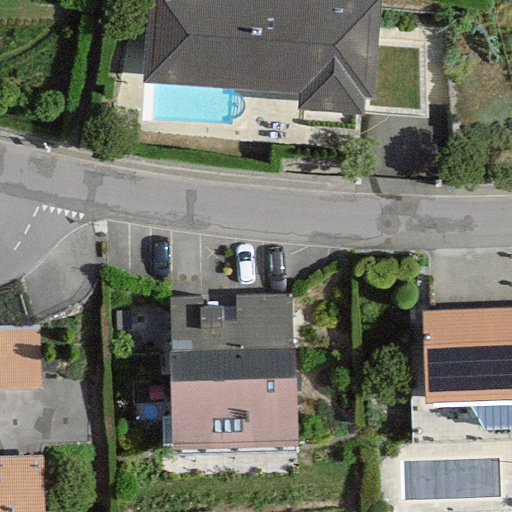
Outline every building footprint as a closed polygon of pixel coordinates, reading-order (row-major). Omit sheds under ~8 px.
[(379,0),(155,0),(152,76),(309,83),(308,103),(365,105),(366,93),(376,93),(379,0)] [(511,312),(433,317),(437,389),(511,385),(511,312)] [(39,329),(0,328),(0,379),(38,380),(39,329)] [(296,330),(178,330),(178,438),(296,438),(296,330)] [(39,511),(39,462),(0,463),(0,511),(39,511)]
